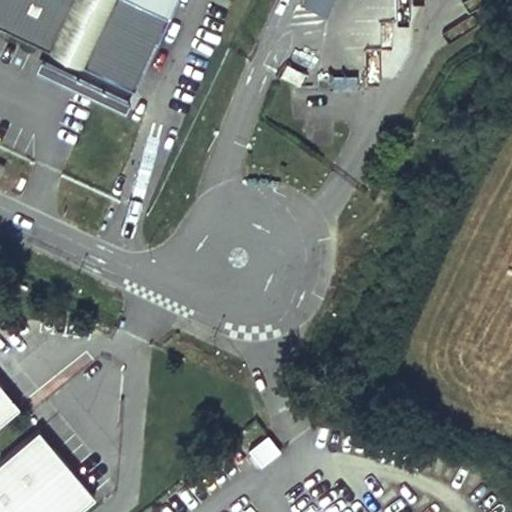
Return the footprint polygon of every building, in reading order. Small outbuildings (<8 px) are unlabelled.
[(0,0),(0,24),(35,41),(40,32),(46,35),(62,0),(0,0)] [(62,0),(46,35),(40,32),(35,41),(80,62),(109,0),(62,0)] [(169,13),(140,0),(109,0),(80,62),(134,88),(169,13)] [(327,3),(320,0),(302,0),(303,1),(324,11),(327,3)] [(335,88),(357,86),(356,73),(334,75),(335,88)] [(0,417),(15,405),(0,386),(0,417)] [(0,511),(69,511),(90,495),(34,428),(0,456),(0,511)] [(268,433),(246,449),(259,466),(281,450),(268,433)]
